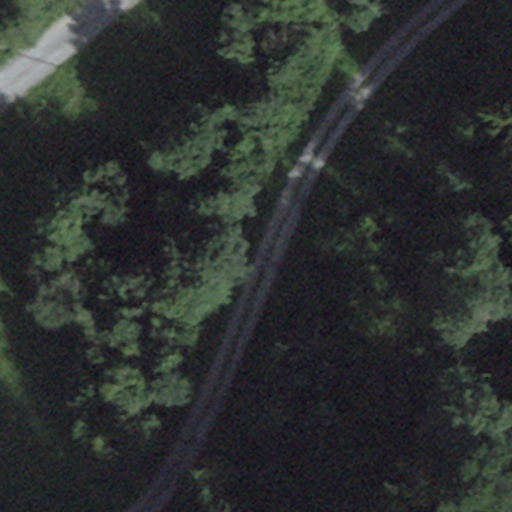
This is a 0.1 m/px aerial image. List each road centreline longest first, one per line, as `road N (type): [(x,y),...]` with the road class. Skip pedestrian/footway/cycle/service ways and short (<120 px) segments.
road 1 (track): [(485,0),(89,511)]
road 2 (track): [(0,96),(122,0)]
